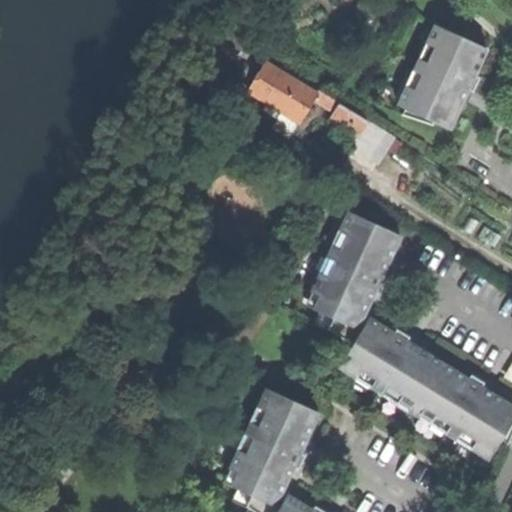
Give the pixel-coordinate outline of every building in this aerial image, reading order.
[(433,122),(449,129),(463,98),(466,91),(473,93),(479,78),(473,76),(485,50),(434,27),(427,44),(435,48),(427,65),(418,60),(413,71),(422,75),(414,91),(405,88),(397,105),(405,109),(402,115),(432,125),(433,122)] [(205,43),(237,61),(244,48),(213,29),(205,43)] [(247,92),(303,126),(311,113),(320,98),(264,64),(247,92)] [(328,121),(357,137),(365,122),(337,105),(328,121)] [(511,406),(482,389),(485,384),(479,380),(471,375),(469,379),(408,343),(411,338),(404,333),(397,330),(395,333),(369,318),(366,323),(361,320),(375,290),(381,292),(385,285),(388,277),(383,275),(400,239),(383,231),(383,227),(350,212),(342,229),(351,233),(342,250),(333,246),(328,257),(337,262),(330,277),(321,273),(312,291),(321,295),(315,307),(334,317),(328,330),(353,346),(340,368),(357,378),(362,369),(377,378),(372,387),(384,393),(388,385),(403,394),(397,403),(431,423),(436,415),(451,424),(446,432),(456,439),(461,431),(476,440),(471,448),(489,459),(501,438),(507,442),(511,432),(511,406)] [(324,511),(323,511),(315,507),(312,511),(286,496),(284,500),(279,496),(293,466),(299,469),(303,461),(306,454),(301,452),(317,415),(299,407),(299,404),(266,389),(258,406),(268,411),(260,428),(251,423),(246,435),(254,439),(247,454),(238,450),(229,470),(238,474),(233,486),(251,495),(246,507),(254,511),(324,511)]
